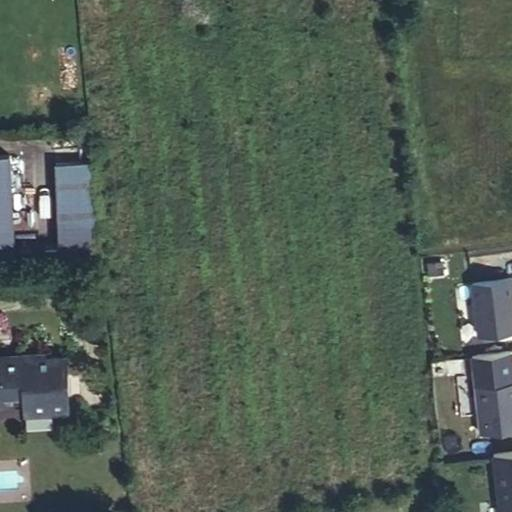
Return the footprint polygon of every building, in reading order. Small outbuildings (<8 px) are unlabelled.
[(0,265),(15,265),(14,250),(9,153),(0,153),(0,265)] [(59,263),(104,261),(93,160),(55,162),(58,248),(59,263)] [(14,250),(15,265),(59,263),(58,248),(14,250)] [(511,268),(469,269),(469,324),(511,323),(511,268)] [(475,428),(511,424),(511,341),(466,346),(475,428)] [(0,360),(0,393),(68,390),(66,355),(45,356),(45,352),(22,353),(22,359),(0,360)] [(68,390),(0,393),(0,403),(24,402),(25,413),(69,411),(68,390)] [(511,511),(511,442),(488,446),(497,511),(511,511)]
